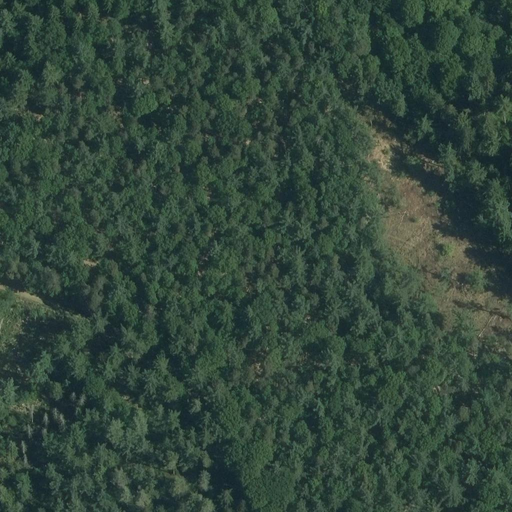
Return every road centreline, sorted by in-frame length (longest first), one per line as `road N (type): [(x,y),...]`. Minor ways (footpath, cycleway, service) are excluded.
road 1 (track): [(83,307),(191,400),(272,511)]
road 2 (track): [(0,136),(188,0)]
